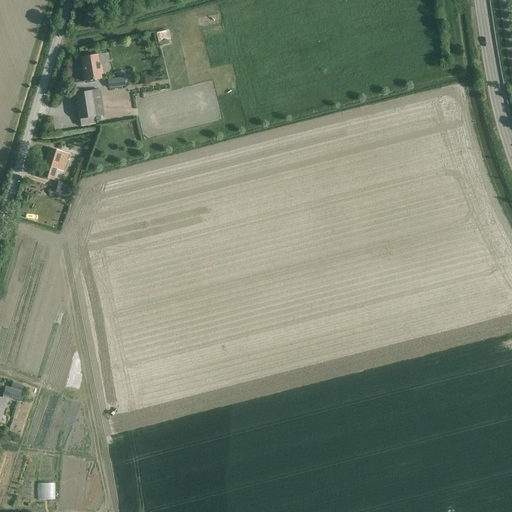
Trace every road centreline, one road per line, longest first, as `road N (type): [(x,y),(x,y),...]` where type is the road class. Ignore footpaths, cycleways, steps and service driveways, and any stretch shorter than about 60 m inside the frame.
road 1 (unclassified): [(0,232),(67,0)]
road 2 (secondary): [(511,149),(480,0)]
